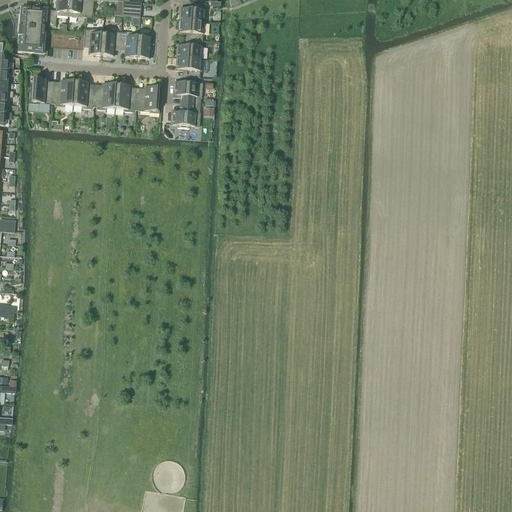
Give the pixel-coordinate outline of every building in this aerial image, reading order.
[(67,19),(68,0),(56,0),(56,14),(50,14),(49,28),(55,29),(56,18),(67,18),(67,19)] [(85,19),(86,5),(80,5),(80,0),(68,0),(67,19),(68,19),(68,18),(85,19)] [(129,4),(122,4),(121,11),(140,13),(140,5),(129,4)] [(92,20),(93,5),(86,5),(85,19),(92,20)] [(180,11),(179,23),(203,25),(205,6),(189,5),(189,12),(180,11)] [(38,11),(39,6),(29,10),(29,11),(21,10),(20,17),(19,17),(18,44),(19,44),(18,54),(38,55),(38,51),(43,51),(46,12),(38,11)] [(139,20),(139,19),(140,13),(121,11),(121,18),(139,20)] [(179,23),(178,35),(187,35),(186,42),(202,43),(203,25),(179,23)] [(102,33),(84,32),(83,46),(89,47),(88,57),(100,58),(102,33),(102,32),(102,33)] [(119,49),(120,34),(103,33),(102,33),(100,58),(112,59),(113,48),(119,49)] [(138,36),(120,34),(119,49),(125,49),(124,59),(136,60),(138,35),(138,36)] [(148,61),(150,37),(139,36),(139,35),(138,35),(136,60),(148,61)] [(177,48),(176,60),(200,62),(202,43),(186,42),(186,48),(177,48)] [(7,71),(8,59),(0,58),(0,74),(14,75),(14,72),(9,71),(7,71)] [(176,60),(175,72),(184,72),(183,79),(199,80),(199,74),(206,74),(207,62),(200,62),(176,60)] [(9,79),(14,78),(14,75),(0,74),(0,85),(6,85),(7,79),(9,79)] [(46,85),(43,85),(43,82),(32,81),(31,90),(29,90),(28,107),(38,107),(38,105),(52,106),(53,84),(46,84),(46,85)] [(73,108),(74,84),(63,83),(63,87),(60,86),(60,85),(53,84),(52,106),(55,107),(55,109),(63,109),(63,107),(73,108)] [(88,88),(85,88),(85,85),(74,84),(73,108),(81,109),(81,111),(90,111),(90,109),(93,110),(95,87),(88,87),(88,88)] [(0,95),(12,97),(12,94),(8,93),(6,93),(6,85),(0,85),(0,95)] [(200,108),(201,87),(174,85),(173,98),(181,99),(180,101),(183,101),(182,107),(200,108)] [(114,111),(116,87),(105,87),(105,90),(102,89),(102,88),(95,87),(93,110),(97,110),(97,112),(105,112),(105,110),(114,111)] [(130,92),(127,91),(127,88),(116,87),(114,111),(123,112),(123,114),(131,114),(132,112),(135,113),(137,91),(130,90),(130,92)] [(158,100),(158,91),(147,90),(147,93),(144,93),(144,91),(137,91),(135,113),(148,114),(148,116),(158,116),(159,100),(158,100)] [(7,100),(12,100),(12,97),(0,95),(0,106),(5,107),(5,100),(7,100)] [(0,117),(11,118),(11,115),(6,114),(4,114),(5,107),(0,106),(0,117)] [(198,129),(200,108),(182,107),(182,113),(180,113),(179,115),(172,114),(171,127),(177,128),(177,130),(188,131),(188,129),(198,129)] [(203,110),(203,119),(212,119),(213,111),(203,110)] [(6,122),(10,121),(11,118),(0,117),(0,128),(3,129),(4,121),(6,122)] [(0,221),(0,228),(14,229),(15,223),(0,221)] [(0,306),(0,312),(7,314),(14,315),(15,310),(8,309),(8,308),(0,306)] [(7,314),(0,312),(0,319),(13,320),(14,315),(7,314)] [(0,426),(11,427),(12,421),(0,419),(0,426)]
